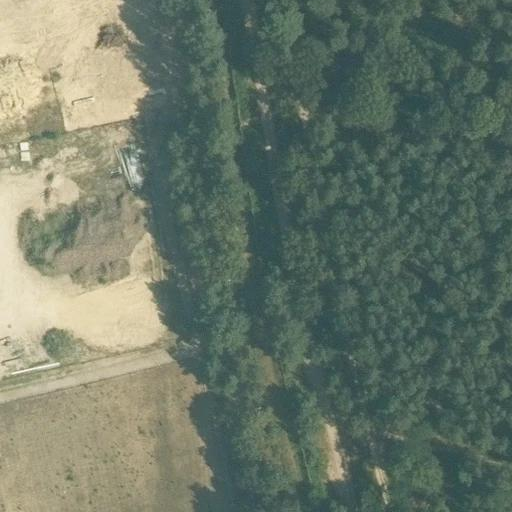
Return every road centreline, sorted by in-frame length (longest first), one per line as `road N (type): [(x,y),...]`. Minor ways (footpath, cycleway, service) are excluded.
road 1 (track): [(353,511),(292,292),(245,0)]
road 2 (track): [(288,0),(340,326),(392,511)]
road 3 (track): [(511,156),(308,118)]
road 4 (track): [(511,467),(370,432)]
